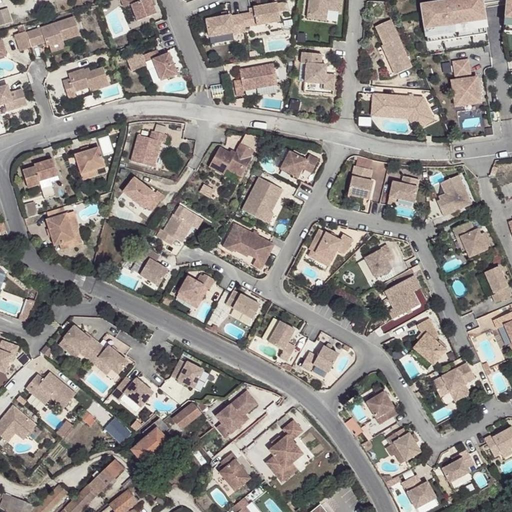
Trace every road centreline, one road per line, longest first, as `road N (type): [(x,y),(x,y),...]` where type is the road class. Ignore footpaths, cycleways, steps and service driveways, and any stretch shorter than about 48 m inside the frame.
road 1 (residential): [(385,511),(367,473),(300,394),(23,251),(0,157)]
road 2 (residential): [(0,151),(134,107),(204,114)]
road 3 (residential): [(450,152),(287,125)]
road 4 (residential): [(168,0),(204,114)]
